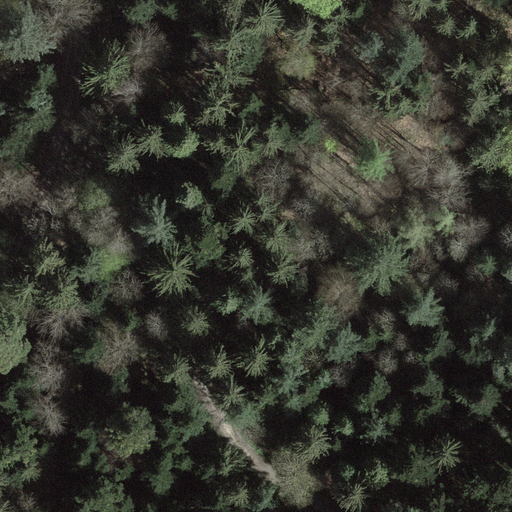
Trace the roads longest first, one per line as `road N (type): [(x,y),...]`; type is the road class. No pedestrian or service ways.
road 1 (track): [(68,111),(176,360),(224,430),(272,475),(342,511)]
road 2 (track): [(75,0),(68,111),(0,276)]
